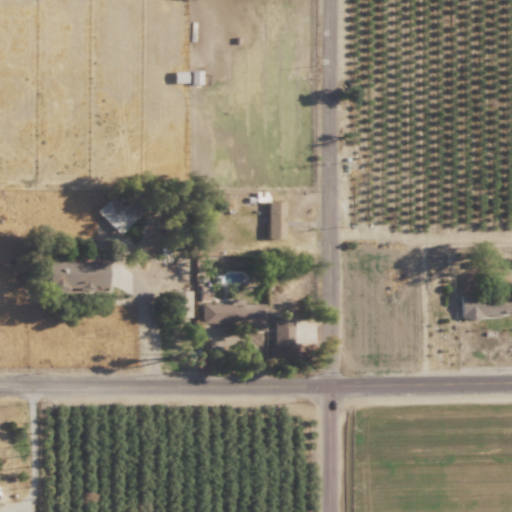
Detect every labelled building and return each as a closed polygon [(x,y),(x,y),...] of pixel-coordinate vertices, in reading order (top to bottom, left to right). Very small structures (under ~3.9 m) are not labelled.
[(120,206),(110,195),(94,210),(117,234),(142,211),(129,198),(120,206)] [(283,201),(266,201),(266,239),(283,238),(283,201)] [(189,290),(172,290),(173,317),(190,317),(189,290)] [(200,303),(200,325),(263,326),(264,304),(200,303)] [(273,345),(291,345),(292,319),(274,319),(273,345)]
